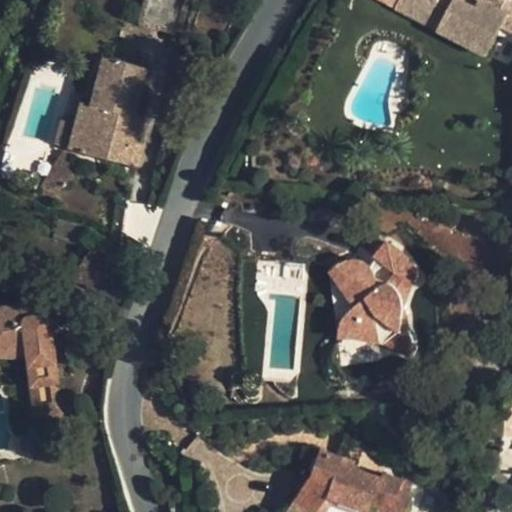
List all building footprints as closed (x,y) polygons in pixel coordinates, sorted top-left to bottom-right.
[(152,0),(146,27),(182,35),(190,0),(152,0)] [(399,0),(396,7),(486,56),(501,28),(511,33),(511,0),(504,0),(499,9),(481,0),(478,0),(475,7),(462,0),(399,0)] [(504,0),(481,0),(499,9),(504,0)] [(133,115),(146,67),(102,56),(89,103),(80,101),(75,122),(68,147),(128,163),(137,164),(143,144),(134,141),(140,117),(133,115)] [(68,147),(75,122),(61,119),(55,143),(68,147)] [(68,153),(63,150),(41,187),(47,190),(51,190),(55,189),(63,186),(66,184),(70,181),(71,178),(73,176),(73,171),(72,161),(71,157),(68,153)] [(338,329),(338,337),(353,337),(386,343),(393,326),(405,331),(407,326),(408,322),(408,318),(407,314),(403,309),(416,276),(417,272),(417,270),(404,254),(400,249),(392,244),(377,237),(364,249),(373,256),(394,272),(386,282),(385,282),(377,287),(373,271),(369,265),(363,261),(358,259),(351,259),(346,260),(342,262),(339,264),(329,270),(353,306),(349,310),(343,316),(341,321),(338,329)] [(72,277),(126,304),(136,272),(90,247),(72,277)] [(0,354),(26,355),(29,385),(34,418),(62,414),(49,317),(43,301),(0,306),(0,354)] [(386,343),(410,356),(413,348),(414,345),(412,338),(410,334),(405,331),(393,326),(386,343)] [(346,437),(340,455),(355,461),(362,444),(346,437)] [(368,511),(407,511),(412,501),(407,500),(413,483),(382,472),(380,477),(353,468),(355,461),(340,455),(321,449),(311,475),(286,511),(317,511),(331,493),(344,497),(342,502),(362,509),(363,504),(370,507),(368,511)] [(166,497),(172,511),(183,511),(177,493),(166,497)]
